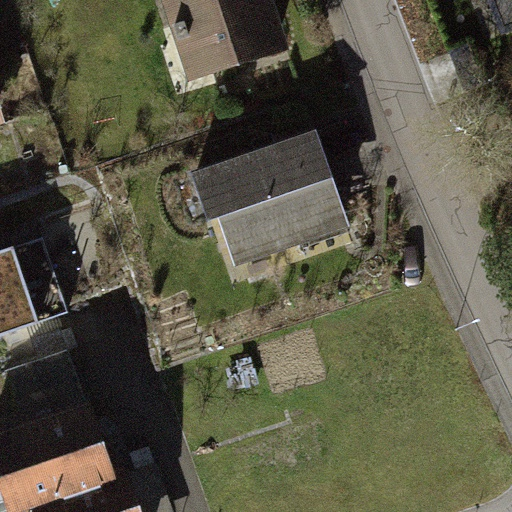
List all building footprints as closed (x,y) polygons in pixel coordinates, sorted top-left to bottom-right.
[(169,0),(196,79),(284,49),(267,0),(169,0)] [(511,0),(490,0),(504,35),(511,32),(511,0)] [(0,42),(0,104),(18,99),(0,42)] [(315,135),(204,173),(236,266),(347,228),(315,135)] [(5,210),(0,211),(0,297),(33,285),(5,210)] [(75,372),(0,399),(0,484),(4,493),(105,448),(75,372)] [(4,493),(12,511),(133,511),(105,448),(4,493)]
